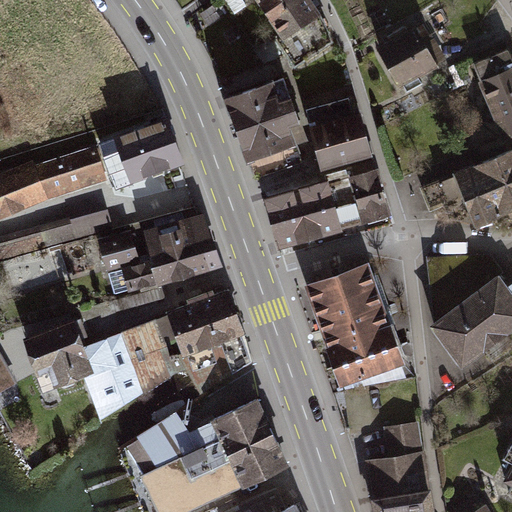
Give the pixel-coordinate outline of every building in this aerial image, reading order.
[(313,0),(256,0),(283,40),(278,43),(295,69),(332,44),(323,14),(313,0)] [(418,21),(377,44),(406,96),(427,85),(423,78),(444,66),(427,37),(431,35),(425,23),(421,25),(418,21)] [(511,53),(509,47),(475,62),(504,139),(511,136),(511,53)] [(285,75),(226,97),(256,179),(304,163),(298,144),(309,142),(285,75)] [(350,96),(305,107),(323,169),(375,155),(362,111),(355,113),(350,96)] [(168,116),(98,141),(115,187),(185,164),(168,116)] [(0,173),(0,219),(48,199),(107,182),(95,145),(61,157),(60,154),(35,163),(33,160),(0,173)] [(511,145),(454,169),(455,173),(422,187),(433,216),(476,226),(509,212),(511,218),(511,145)] [(393,214),(379,166),(329,180),(344,232),(393,214)] [(344,232),(329,180),(267,198),(281,248),(344,232)] [(68,216),(0,236),(0,260),(113,226),(108,210),(70,220),(68,216)] [(204,211),(140,229),(150,261),(123,268),(129,291),(224,266),(204,211)] [(131,229),(98,238),(108,270),(140,262),(131,229)] [(463,366),(511,329),(511,286),(492,256),(427,256),(434,321),(431,323),(463,366)] [(370,260),(308,282),(341,385),(407,362),(370,260)] [(229,288),(168,309),(169,314),(86,347),(95,372),(84,377),(101,417),(189,367),(201,382),(254,364),(229,288)] [(76,318),(22,339),(41,393),(84,377),(95,372),(86,347),(76,318)] [(0,354),(0,391),(17,382),(0,354)] [(189,511),(292,465),(257,389),(212,410),(234,458),(189,478),(180,457),(140,475),(156,511),(189,511)] [(390,454),(367,458),(375,511),(435,511),(419,421),(386,427),(390,454)] [(300,511),(297,503),(278,511),(300,511)]
